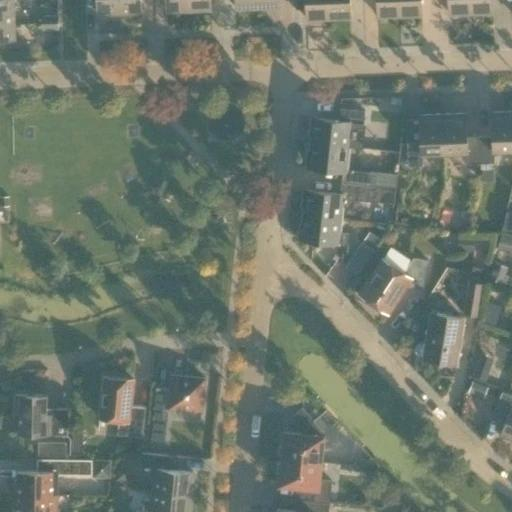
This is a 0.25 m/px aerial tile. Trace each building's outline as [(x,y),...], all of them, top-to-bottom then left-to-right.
[(0,0),(0,19),(15,19),(13,0),(0,0)] [(97,0),(98,12),(120,11),(119,0),(97,0)] [(119,0),(120,11),(121,11),(142,11),(141,0),(119,0)] [(166,0),(167,10),(189,9),(188,0),(166,0)] [(188,0),(189,9),(211,8),(210,0),(188,0)] [(305,0),(306,18),(329,17),(327,0),(305,0)] [(327,0),(329,17),(351,16),(349,0),(327,0)] [(376,0),(378,15),(400,14),(399,0),(376,0)] [(399,0),(400,14),(422,13),(421,0),(399,0)] [(448,0),(449,12),(471,12),(470,0),(448,0)] [(470,0),(471,12),(493,11),(492,0),(470,0)] [(15,19),(0,19),(0,40),(15,40),(15,19)] [(311,142),(349,146),(350,133),(363,134),(365,110),(341,107),(339,120),(317,117),(317,118),(312,117),(311,131),(310,131),(310,132),(312,133),(311,142)] [(494,151),(511,150),(511,111),(491,112),(492,135),(479,136),(481,163),(494,162),(494,151)] [(481,163),(479,136),(467,136),(466,113),(443,114),(444,153),(466,152),(467,163),(481,163)] [(422,154),(444,153),(443,114),(419,115),(420,138),(407,139),(408,166),(422,165),(422,154)] [(346,170),(349,146),(311,142),(310,151),(308,151),(308,152),(307,166),(311,167),(343,171),(342,182),(379,185),(396,187),(397,175),(346,170)] [(494,181),(493,163),(481,163),(482,181),(494,181)] [(377,202),(379,185),(342,182),(341,193),(309,189),(309,190),(304,189),(303,203),(303,204),(305,205),(304,214),(341,218),(342,207),(353,208),(354,199),(377,202)] [(9,206),(9,196),(7,196),(0,195),(0,205),(7,206),(9,206)] [(340,231),(341,218),(304,214),(303,223),(300,223),(300,224),(301,224),(299,238),(304,239),(338,243),(348,244),(349,232),(340,231)] [(475,238),(458,237),(457,250),(474,251),(475,238)] [(345,266),(357,274),(373,249),(361,241),(345,266)] [(414,257),(404,271),(383,257),(358,294),(388,314),(407,286),(423,289),(429,260),(414,257)] [(508,267),(495,262),(489,278),(506,284),(509,276),(505,274),(508,267)] [(471,273),(485,275),(486,268),(472,266),(471,273)] [(478,316),(484,281),(470,278),(464,314),(478,316)] [(495,325),(498,315),(485,311),(482,321),(495,325)] [(417,353),(421,355),(424,355),(424,359),(456,364),(464,317),(431,312),(426,343),(423,342),(419,343),(416,345),(415,350),(417,353)] [(485,379),(488,372),(475,367),(473,375),(485,379)] [(169,408),(202,412),(206,377),(172,374),(170,388),(157,387),(153,418),(167,420),(169,408)] [(134,379),(104,376),(99,418),(119,420),(118,434),(143,436),(146,406),(132,404),(134,379)] [(468,390),(484,396),(488,386),(473,379),(468,390)] [(499,435),(511,439),(511,392),(503,389),(493,413),(506,418),(499,435)] [(68,407),(45,407),(46,393),(14,393),(14,413),(20,412),(19,433),(67,433),(68,407)] [(282,458),(322,462),(325,431),(302,407),(293,415),(308,431),(308,433),(284,431),(282,458)] [(66,443),(52,443),(52,457),(66,458),(66,443)] [(168,455),(147,452),(142,452),(141,466),(157,468),(154,489),(191,493),(194,471),(167,468),(168,455)] [(62,472),(91,472),(91,458),(62,458),(62,472)] [(320,479),(322,462),(282,458),(279,484),(301,487),(300,499),(329,502),(332,480),(320,479)] [(17,493),(57,494),(58,470),(18,470),(17,493)] [(126,475),(122,471),(117,471),(117,480),(126,480),(126,475)] [(189,511),(191,493),(154,489),(153,499),(144,498),(143,510),(136,509),(135,511),(189,511)] [(57,511),(57,494),(17,493),(17,511),(57,511)] [(328,511),(329,502),(300,499),(298,511),(276,508),(276,511),(328,511)]
